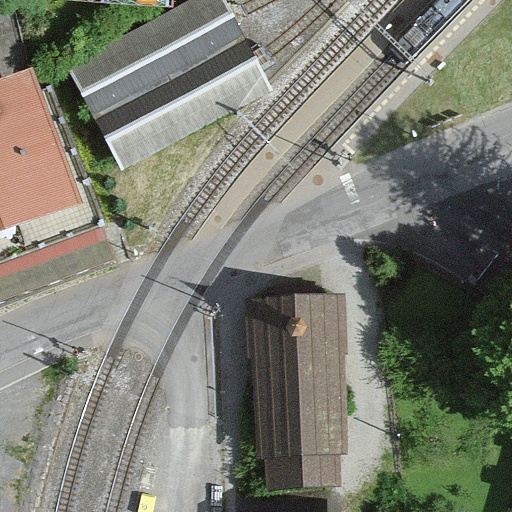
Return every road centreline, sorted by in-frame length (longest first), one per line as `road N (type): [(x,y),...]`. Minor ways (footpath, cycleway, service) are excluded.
road 1 (tertiary): [(238,249),(0,343)]
road 2 (tertiary): [(238,249),(454,159)]
